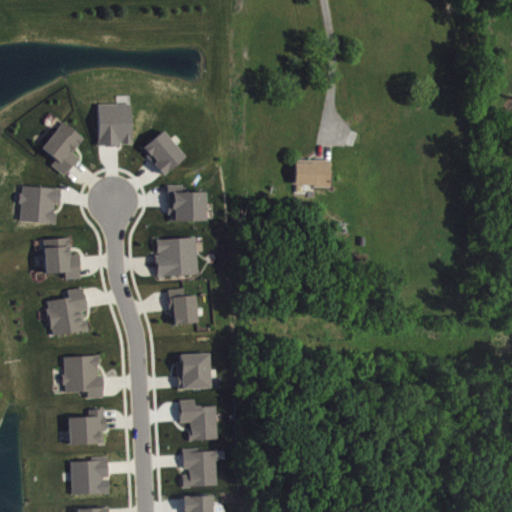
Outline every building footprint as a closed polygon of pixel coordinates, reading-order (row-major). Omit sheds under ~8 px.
[(96,102),(96,144),(103,143),(103,145),(109,145),(118,144),(118,139),(120,139),(120,142),(129,141),(129,101),(96,102)] [(61,119),(62,121),(81,136),(74,145),(70,150),(76,155),(70,162),(61,173),(49,163),(53,159),(39,147),(38,147),(61,119)] [(142,145),(147,152),(145,153),(155,165),(161,173),(183,154),(162,129),(142,145)] [(294,158),(294,183),(314,183),(314,185),(328,185),(329,158),(320,158),(294,158)] [(21,183),(21,191),(18,191),(18,201),(20,201),(19,218),(54,221),(55,211),(52,210),(52,209),(53,201),(58,201),(59,194),(59,186),(21,183)] [(180,183),(180,190),(203,190),(203,219),(168,219),(168,212),(165,212),(165,204),(167,204),(167,196),(167,192),(165,192),(165,183),(180,183)] [(41,237),(43,271),(62,270),(62,276),(77,275),(77,261),(76,253),(67,253),(67,247),(66,236),(41,237)] [(154,238),(155,251),(158,250),(158,251),(158,253),(153,253),(153,260),(154,260),(155,263),(155,274),(195,272),(193,236),(154,238)] [(80,308),(82,317),(82,318),(84,318),(86,327),(51,332),(50,326),(49,326),(46,312),(45,312),(44,307),(47,307),(45,298),(67,295),(65,288),(81,286),(83,299),(85,307),(80,308)] [(165,288),(166,302),(167,311),(167,315),(172,314),(172,322),(194,320),(192,293),(182,294),(181,286),(165,288)] [(176,353),(177,360),(174,360),(174,363),(175,380),(176,387),(208,385),(206,351),(176,353)] [(100,374),(100,382),(100,395),(85,396),(84,389),(63,389),(63,382),(59,382),(59,373),(62,373),(62,354),(96,354),(97,362),(94,362),(94,364),(94,374),(100,374)] [(192,397),(192,405),(214,404),(215,437),(186,438),(186,429),(188,429),(188,427),(188,420),(177,420),(177,411),(176,405),(178,405),(177,398),(192,397)] [(66,415),(67,442),(100,441),(100,430),(100,429),(103,429),(102,421),(102,414),(101,414),(100,407),(86,408),(87,415),(66,415)] [(181,447),(181,457),(181,466),(187,466),(187,467),(187,473),(180,473),(181,485),(215,484),(214,458),(215,458),(215,449),(195,449),(195,446),(181,447)] [(68,460),(69,493),(106,491),(106,478),(100,478),(100,476),(100,475),(105,475),(105,465),(104,455),(88,455),(89,459),(68,460)] [(181,495),(181,503),(181,511),(211,511),(210,494),(181,495)]
